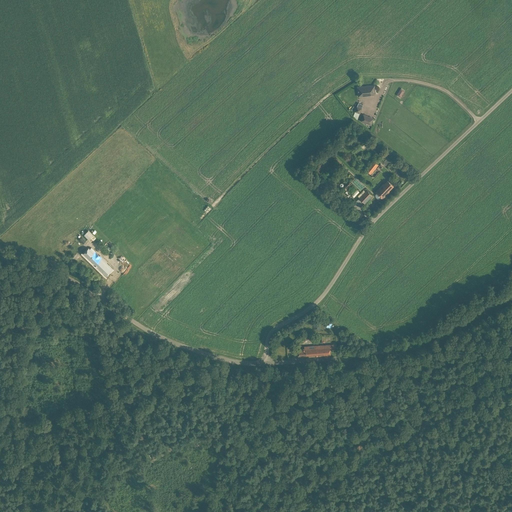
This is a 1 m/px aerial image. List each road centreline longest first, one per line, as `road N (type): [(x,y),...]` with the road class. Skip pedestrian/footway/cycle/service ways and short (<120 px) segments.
road 1 (unclassified): [(266,363),(274,328),(318,300),(375,218),(511,90)]
road 2 (unclassified): [(0,250),(69,278),(165,339),(223,359),(266,363)]
road 3 (unclassified): [(266,363),(401,346),(511,294)]
road 4 (track): [(0,439),(212,372)]
road 5 (track): [(332,477),(511,370)]
road 6 (track): [(0,402),(46,321),(91,292)]
